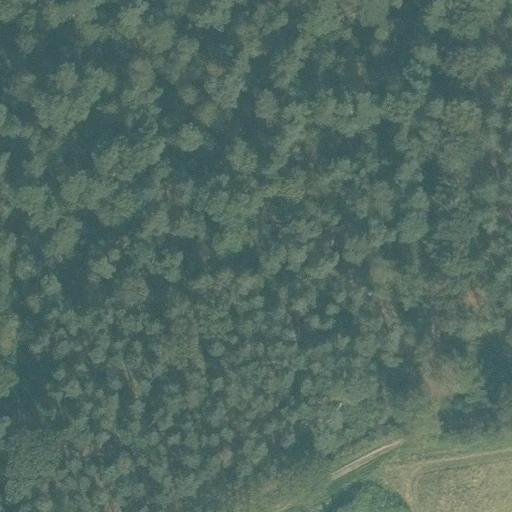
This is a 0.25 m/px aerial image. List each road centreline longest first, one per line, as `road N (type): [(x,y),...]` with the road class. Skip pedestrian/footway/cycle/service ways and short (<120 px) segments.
road 1 (track): [(436,288),(454,0)]
road 2 (track): [(436,288),(432,425),(511,416)]
road 3 (track): [(268,511),(432,425)]
